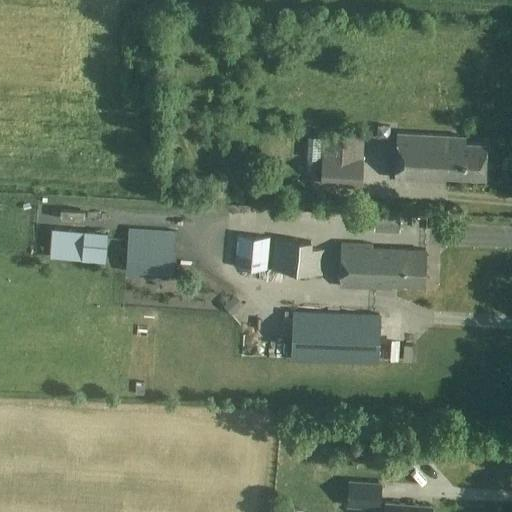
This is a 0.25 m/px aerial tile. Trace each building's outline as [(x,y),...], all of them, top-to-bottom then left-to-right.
[(391,133),(391,121),(378,120),(378,133),(391,133)] [(324,132),(321,183),(352,185),(354,160),(360,160),(361,134),(324,132)] [(463,141),(463,136),(399,133),(397,176),(438,178),(438,173),(481,175),(483,142),(463,141)] [(307,137),(306,159),(318,160),(319,137),(307,137)] [(400,222),(375,220),(374,232),(399,233),(400,222)] [(81,255),(80,260),(90,261),(90,267),(104,268),(107,233),(83,231),(84,227),(53,224),(51,253),(81,255)] [(176,231),(118,227),(117,243),(128,244),(126,272),(173,275),(176,231)] [(236,234),(234,266),(267,269),(270,237),(236,234)] [(321,275),(324,250),(311,249),(312,242),(274,238),(271,270),(321,275)] [(377,244),(341,243),(339,286),(391,288),(391,285),(424,287),(425,250),(377,248),(377,244)] [(294,311),(291,360),(377,364),(379,315),(294,311)] [(348,479),(346,507),(379,509),(381,482),(348,479)]
